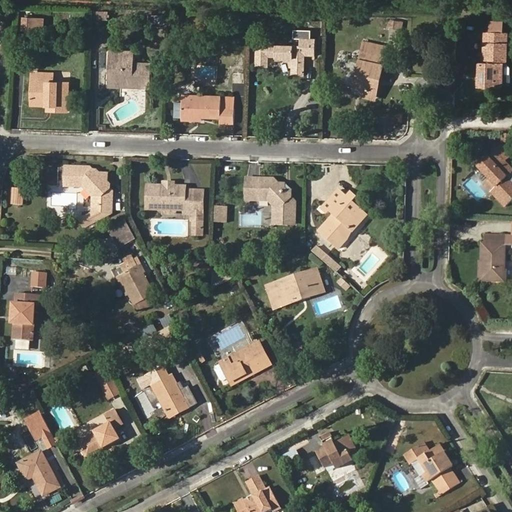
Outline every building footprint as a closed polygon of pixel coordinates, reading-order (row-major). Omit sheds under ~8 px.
[(33,30),(34,18),(24,17),(23,30),(33,30)] [(43,31),(44,18),(34,18),(33,30),(43,31)] [(399,30),(400,21),(391,20),(390,28),(399,30)] [(506,63),(507,34),(485,33),(485,58),(484,59),(487,59),(487,64),(482,64),(480,63),(480,85),(502,86),(502,75),(510,76),(510,67),(506,63)] [(316,55),(316,38),(314,38),(303,38),(301,38),(301,45),(257,44),(256,66),(269,66),(270,57),(276,57),(276,58),(292,59),(292,67),(305,67),(306,55),(316,55)] [(385,57),(387,47),(365,42),(362,52),(385,57)] [(150,87),(151,63),(134,63),(134,52),(111,51),(110,81),(129,82),(128,87),(150,87)] [(380,78),(385,57),(362,52),(354,87),(364,89),(374,91),(378,77),(380,78)] [(292,67),(292,59),(276,58),(276,61),(288,62),(288,67),(292,67)] [(305,75),(305,67),(292,67),(292,75),(305,75)] [(68,111),(69,82),(54,82),(54,73),(38,73),(37,91),(32,91),(32,105),(48,105),(51,105),(51,111),(68,111)] [(376,99),(380,78),(378,77),(374,91),(364,89),(362,96),(376,99)] [(456,90),(463,83),(458,79),(451,86),(456,90)] [(221,108),(222,96),(191,95),(191,100),(182,99),(182,120),(196,120),(196,116),(202,117),(220,117),(220,123),(234,123),(235,108),(221,108)] [(235,108),(235,97),(222,96),(221,108),(235,108)] [(511,142),(511,134),(503,134),(502,142),(511,142)] [(511,157),(501,145),(495,151),(505,162),(511,157)] [(511,173),(511,169),(505,162),(495,151),(478,166),(491,180),(497,187),(492,192),(506,207),(511,201),(511,181),(508,177),(511,173)] [(113,212),(113,192),(110,188),(110,185),(107,182),(100,174),(97,171),(93,171),(90,167),(66,167),(65,186),(85,187),(84,187),(92,196),(94,196),(93,214),(92,214),(92,215),(95,222),(113,212)] [(259,200),(260,178),(248,178),(247,199),(259,200)] [(291,196),(291,191),(287,191),(284,188),(285,184),(279,184),(274,179),(260,178),(259,200),(270,200),(275,205),(274,223),(295,224),(296,201),(291,196)] [(492,192),(497,187),(491,180),(485,185),(492,192)] [(194,202),(195,190),(186,190),(186,186),(174,186),(172,188),(166,188),(164,186),(148,185),(147,209),(162,209),(165,206),(176,207),(179,210),(184,210),(184,214),(192,214),(192,222),(203,222),(204,202),(194,202)] [(22,205),(23,189),(15,188),(14,204),(22,205)] [(204,202),(204,191),(195,190),(194,202),(204,202)] [(348,239),(339,232),(346,224),(353,231),(368,215),(359,207),(353,202),(356,200),(358,198),(352,193),(348,197),(339,190),(326,205),(326,212),(328,214),(331,211),(338,218),(341,220),(334,228),(328,222),(320,231),(339,249),(348,239)] [(176,215),(179,210),(176,207),(165,206),(162,209),(165,215),(176,215)] [(227,218),(227,207),(216,207),(216,218),(227,218)] [(95,222),(92,215),(81,220),(84,227),(95,222)] [(334,228),(341,220),(338,218),(328,222),(334,228)] [(136,239),(126,220),(109,229),(119,248),(136,239)] [(203,235),(203,222),(192,222),(192,235),(203,235)] [(348,239),(353,231),(346,224),(339,232),(348,239)] [(504,281),(505,244),(511,244),(511,236),(486,235),(486,243),(482,243),(482,262),(483,262),(483,280),(504,281)] [(124,262),(134,257),(131,252),(122,257),(124,262)] [(342,268),(327,255),(323,260),(338,273),(342,268)] [(146,273),(138,257),(135,259),(134,257),(124,262),(126,264),(118,269),(121,275),(120,276),(139,311),(157,302),(153,296),(155,295),(143,274),(146,273)] [(326,291),(318,269),(302,274),(303,276),(301,280),(295,282),(291,280),(291,278),(266,286),(274,309),(298,301),(298,299),(300,295),(305,293),(309,295),(310,297),(326,291)] [(45,288),(47,273),(34,272),(33,287),(45,288)] [(232,278),(232,273),(214,272),(214,288),(232,278)] [(346,290),(350,286),(342,279),(339,283),(346,290)] [(185,297),(181,290),(173,294),(177,302),(185,297)] [(39,313),(40,295),(17,293),(16,304),(14,304),(13,314),(16,314),(15,323),(14,340),(33,341),(35,312),(39,313)] [(484,320),(490,316),(484,306),(478,310),(484,320)] [(163,342),(159,334),(158,335),(155,330),(147,335),(149,339),(147,341),(151,349),(163,342)] [(170,338),(165,330),(159,334),(163,342),(170,338)] [(191,339),(186,330),(181,333),(186,342),(191,339)] [(17,347),(29,349),(30,342),(18,340),(17,347)] [(151,349),(147,341),(140,344),(144,352),(151,349)] [(272,364),(260,342),(221,363),(221,364),(216,366),(215,369),(221,380),(224,381),(229,378),(231,382),(249,372),(251,375),(272,364)] [(107,371),(104,365),(95,370),(98,376),(107,371)] [(116,385),(108,371),(107,371),(98,376),(105,391),(116,385)] [(233,385),(251,375),(249,372),(231,382),(233,385)] [(181,392),(173,375),(153,386),(170,417),(189,406),(189,408),(197,403),(189,388),(181,392)] [(120,393),(116,385),(105,391),(109,399),(120,393)] [(123,424),(115,410),(106,415),(111,423),(95,431),(96,433),(79,443),(87,457),(121,439),(115,429),(123,424)] [(51,432),(41,412),(26,419),(37,440),(43,437),(51,432)] [(58,444),(51,432),(43,437),(49,448),(58,444)] [(335,443),(334,441),(329,433),(321,437),(326,448),(317,453),(325,468),(334,463),(337,468),(354,460),(350,453),(356,449),(350,436),(339,441),(335,443)] [(64,442),(61,436),(55,439),(58,445),(64,442)] [(449,458),(440,444),(437,446),(446,460),(449,458)] [(446,460),(437,446),(419,458),(428,472),(423,476),(427,483),(433,480),(440,491),(446,487),(443,482),(455,475),(451,468),(454,466),(449,458),(446,460)] [(61,487),(42,451),(19,463),(27,480),(34,476),(44,496),(61,487)] [(300,459),(295,451),(284,457),(288,465),(300,459)] [(267,489),(260,475),(247,482),(254,496),(245,500),(244,498),(235,503),(239,511),(266,511),(272,509),(271,508),(279,503),(270,487),(267,489)] [(460,483),(455,475),(443,482),(446,487),(440,491),(436,494),(438,498),(460,483)] [(275,511),(282,508),(279,503),(271,508),(272,509),(273,511),(275,511)]
